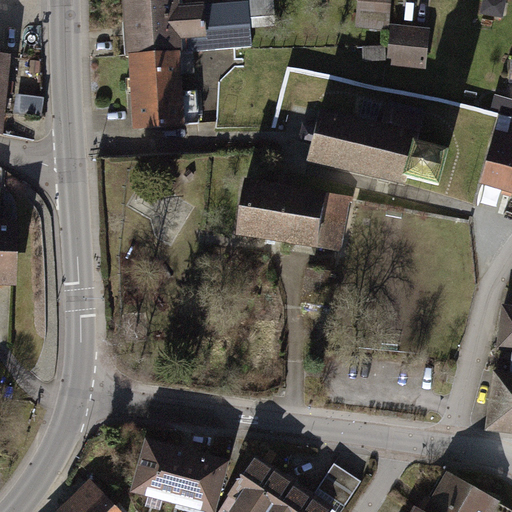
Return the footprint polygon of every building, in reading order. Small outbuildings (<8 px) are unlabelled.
[(180,0),(121,0),(125,58),(129,58),(183,55),(183,44),(209,42),(206,4),(181,6),(180,0)] [(276,0),(267,0),(254,1),(255,17),(278,15),(276,0)] [(394,0),(358,0),(356,31),(392,34),(393,27),(394,0)] [(430,32),(393,27),(392,34),(387,65),(425,70),(430,32)] [(183,55),(129,58),(133,131),(187,128),(183,55)] [(0,134),(2,135),(11,59),(0,58),(0,134)] [(47,99),(21,97),(20,118),(46,120),(47,99)] [(323,111),(308,160),(408,186),(410,178),(440,186),(450,151),(418,142),(425,119),(388,109),(383,128),(323,111)] [(511,135),(495,131),(480,184),(511,193),(511,135)] [(355,201),(244,184),(236,238),(347,254),(355,201)] [(0,225),(0,282),(16,283),(18,226),(0,225)] [(511,308),(502,307),(496,359),(511,360),(511,380),(492,378),(485,438),(511,440),(511,308)] [(215,511),(228,457),(143,439),(131,499),(190,511),(215,511)] [(363,486),(337,468),(320,492),(347,510),(363,486)] [(324,511),(256,471),(231,511),(324,511)] [(427,511),(490,511),(495,504),(445,478),(427,511)] [(116,511),(89,482),(59,511),(116,511)]
